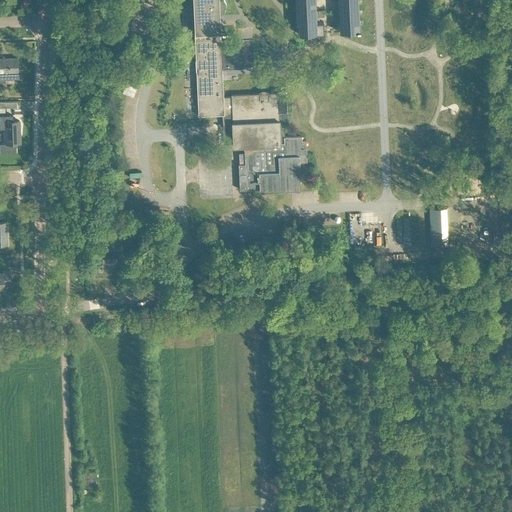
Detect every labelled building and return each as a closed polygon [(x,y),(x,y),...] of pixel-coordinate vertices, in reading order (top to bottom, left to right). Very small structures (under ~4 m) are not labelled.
[(192,0),(198,115),(222,114),(223,96),(222,67),(244,66),(242,39),(221,40),(219,13),(222,13),(224,12),(224,9),(224,7),(225,5),(225,2),(224,0),(223,0),(192,0)] [(295,0),(297,23),(298,23),(299,33),(324,32),(323,21),(316,21),(316,20),(316,17),(314,0),(338,0),(339,26),(340,29),(340,31),(359,31),(357,0),(295,0)] [(477,0),(447,0),(448,8),(463,7),(463,13),(478,13),(477,0)] [(0,57),(0,80),(4,81),(4,78),(21,77),(21,69),(17,69),(17,57),(0,57)] [(223,96),(222,114),(224,143),(233,142),(233,145),(247,144),(247,147),(243,147),(244,152),(238,152),(239,163),(238,163),(239,189),(259,188),(259,191),(300,189),(298,155),(307,155),(306,139),(301,140),(301,135),(284,136),(283,120),(287,120),(286,97),(285,89),(276,90),(276,92),(231,94),(231,96),(223,96)] [(0,142),(0,151),(16,150),(16,142),(20,142),(19,120),(12,120),(12,114),(0,114),(0,127),(4,128),(4,142),(0,142)] [(446,208),(429,208),(430,229),(430,245),(447,244),(447,228),(446,213),(446,208)] [(120,270),(120,256),(102,256),(102,270),(120,270)] [(0,287),(4,288),(3,283),(10,283),(9,270),(2,270),(3,273),(0,272),(0,287)]
